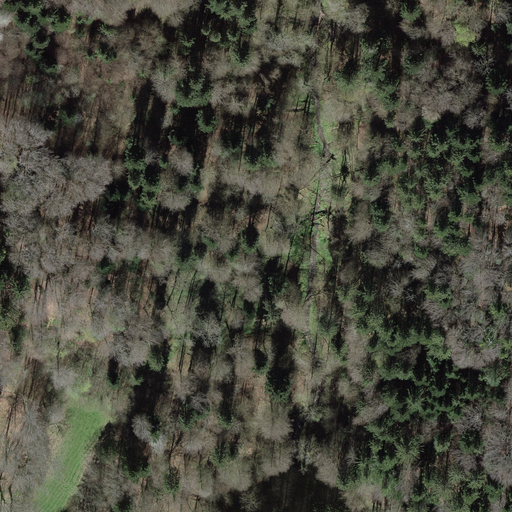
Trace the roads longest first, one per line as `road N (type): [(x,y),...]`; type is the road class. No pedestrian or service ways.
road 1 (track): [(115,462),(143,425),(145,399),(120,382),(115,353),(137,338),(148,261),(145,230),(130,205),(130,171),(107,123),(105,75),(81,24),(92,0)]
road 2 (track): [(421,511),(399,448),(400,383),(417,331),(411,299),(428,254),(426,162),(449,103),(511,99)]
road 3 (track): [(0,156),(13,232),(51,301),(43,433)]
